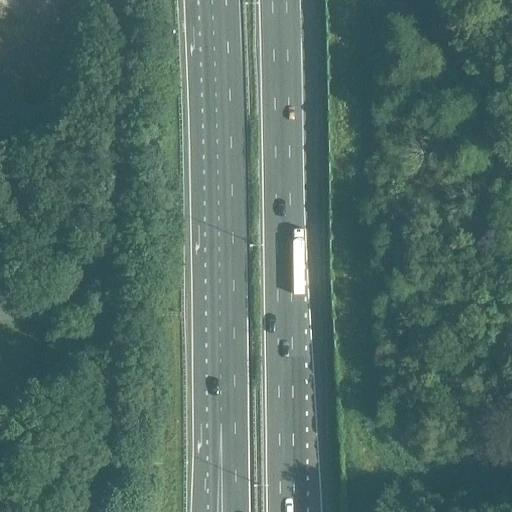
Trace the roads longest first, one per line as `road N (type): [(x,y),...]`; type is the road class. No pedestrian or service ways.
road 1 (motorway): [(217,0),(228,511)]
road 2 (motorway): [(287,511),(278,0)]
road 3 (unclassified): [(74,511),(93,457),(106,289)]
